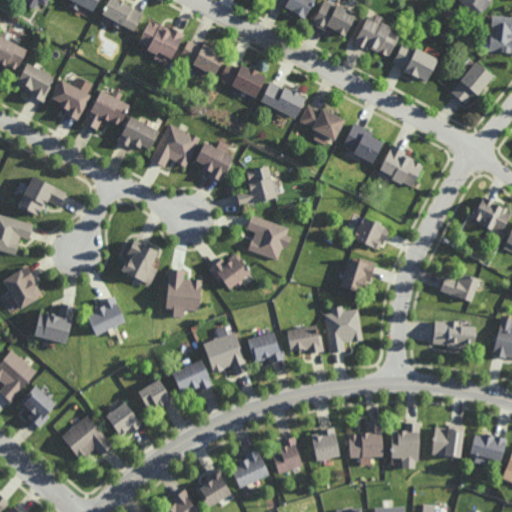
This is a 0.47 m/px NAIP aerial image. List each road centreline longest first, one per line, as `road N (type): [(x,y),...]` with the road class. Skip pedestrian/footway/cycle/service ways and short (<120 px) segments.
road 1 (tertiary): [(511,398),(398,380),(292,397),(183,450),(110,511)]
road 2 (residential): [(194,0),(478,150),(511,178)]
road 3 (residential): [(511,108),(472,157),(413,266),(398,380)]
road 4 (residential): [(0,118),(195,221)]
